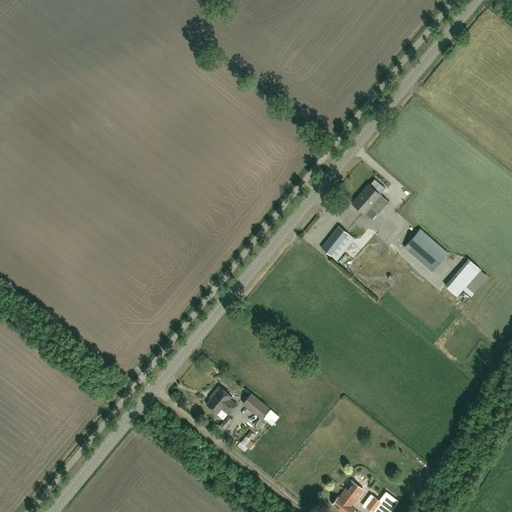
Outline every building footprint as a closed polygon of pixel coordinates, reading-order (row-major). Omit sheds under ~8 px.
[(368,184),(351,203),(364,214),(371,206),(378,213),(379,214),(389,202),(381,195),(368,184)] [(330,256),(331,255),(337,260),(353,240),(352,239),(353,237),(348,233),(338,225),(321,248),(330,256)] [(404,247),(431,271),(447,252),(420,229),(404,247)] [(318,233),(314,240),(319,243),(323,237),(318,233)] [(480,269),(470,260),(469,259),(468,259),(452,277),(464,288),(480,269)] [(220,408),(227,414),(229,416),(238,405),(231,399),(232,397),(220,386),(210,398),(211,400),(207,405),(216,413),(220,408)] [(267,421),(270,424),(277,415),(270,409),(264,416),(262,415),(268,408),(251,393),(242,403),(258,417),(255,422),(262,428),(266,423),(267,421)] [(228,414),(219,424),(225,428),(233,418),(228,414)] [(255,443),(252,439),(258,435),(255,431),(239,442),(244,450),(255,443)] [(343,511),(352,511),(355,509),(351,506),(363,489),(351,480),(338,497),(337,496),(332,504),(343,511)] [(386,511),(389,509),(380,503),(381,502),(373,496),(365,506),(373,511),(374,511),(375,511),(386,511)]
